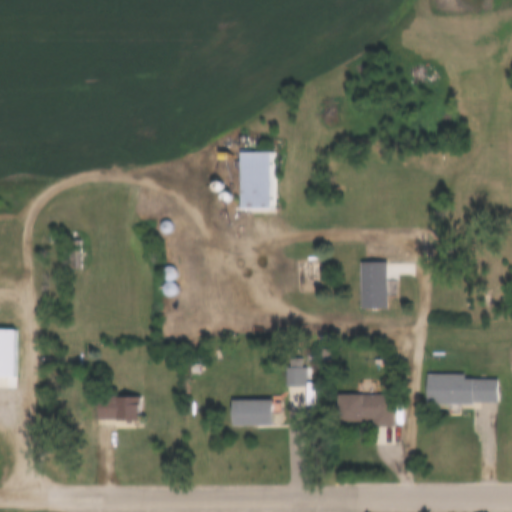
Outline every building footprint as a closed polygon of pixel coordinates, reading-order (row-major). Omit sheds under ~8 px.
[(261,140),(261,199),(221,200),(221,140),(261,140)] [(278,209),(278,153),(238,153),(238,195),(247,195),(247,209),(278,209)] [(204,181),(207,180),(210,177),(210,173),(207,170),(204,169),(201,170),(199,173),(199,177),(201,180),(204,181)] [(212,192),(215,191),(218,188),(218,185),(215,182),(212,181),(209,182),(206,185),(207,188),(209,191),(212,192)] [(152,222),(155,221),(158,217),(158,213),(155,210),(151,209),(148,210),(145,213),(145,217),(148,221),(152,222)] [(371,251),(371,297),(347,297),(347,251),(371,251)] [(155,269),(159,268),(162,264),(162,260),(159,256),(155,255),(150,256),(148,260),(148,264),(150,268),(155,269)] [(365,309),(391,309),(391,263),(365,263),(365,309)] [(180,295),(178,268),(166,269),(167,281),(169,281),(170,296),(180,295)] [(155,285),(160,284),(162,280),(162,276),(160,272),(155,270),(151,272),(148,276),(148,280),(151,284),(155,285)] [(272,355),(290,355),(290,375),(272,375),(272,355)] [(457,391),(457,393),(413,393),(413,363),(449,363),(449,368),(482,368),(482,391),(457,391)] [(287,387),(308,387),(308,368),(287,368),(287,387)] [(503,405),(503,378),(432,377),(431,405),(503,405)] [(323,384),(378,384),(378,415),(358,415),(358,407),(347,407),(347,412),(323,412),(323,384)] [(125,385),(125,409),(102,409),(102,406),(84,407),(84,385),(125,385)] [(170,387),(170,400),(161,400),(161,387),(170,387)] [(256,389),(257,416),(218,416),(217,390),(256,389)] [(398,426),(398,395),(342,395),(342,426),(398,426)] [(101,398),(101,421),(144,421),(144,398),(101,398)] [(281,427),(281,401),(238,401),(238,427),(281,427)]
